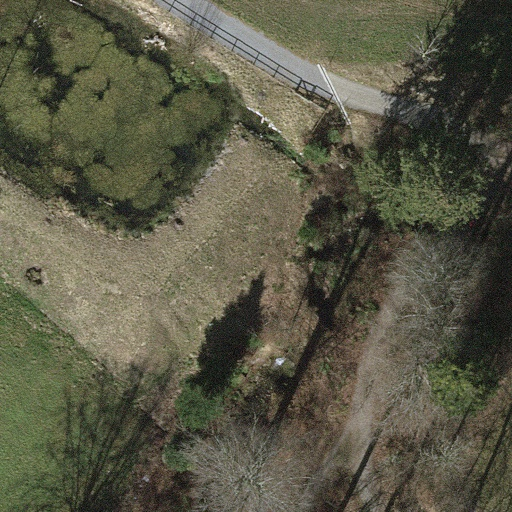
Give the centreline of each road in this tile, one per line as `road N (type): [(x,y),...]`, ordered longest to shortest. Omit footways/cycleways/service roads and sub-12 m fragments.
road 1 (track): [(373,511),(362,419),(384,333),(477,207),(511,174)]
road 2 (track): [(511,161),(470,129),(309,78),(180,0)]
road 3 (track): [(366,388),(298,307),(290,268),(301,223),(377,102)]
